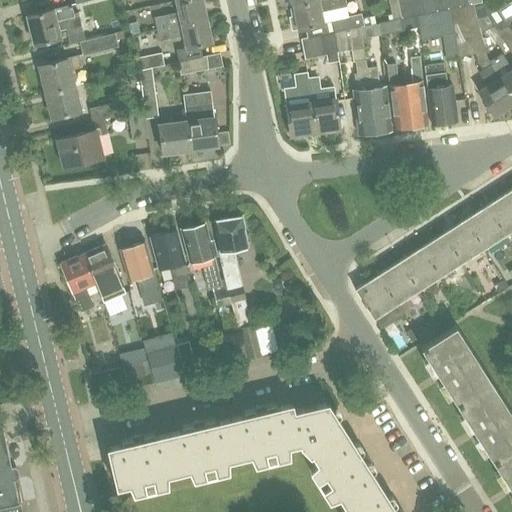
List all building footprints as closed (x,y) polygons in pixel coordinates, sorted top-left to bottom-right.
[(175,0),(178,12),(154,17),(156,28),(206,16),(202,0),(175,0)] [(323,34),(334,32),(360,27),(362,26),(362,25),(360,18),(359,13),(324,21),(322,12),(347,6),(345,0),(313,0),(292,5),(295,16),(289,17),(292,30),(297,29),(298,29),(320,24),(322,34),(323,34)] [(397,0),(401,17),(401,19),(418,15),(424,14),(435,11),(432,0),(397,0)] [(432,0),(435,11),(447,9),(445,0),(432,0)] [(449,8),(459,6),(457,0),(445,0),(447,9),(449,8)] [(511,0),(497,9),(504,21),(511,16),(511,0)] [(488,1),(482,2),(487,16),(489,19),(489,20),(497,31),(498,31),(507,25),(499,14),(499,13),(496,9),(488,1)] [(459,6),(449,8),(454,32),(454,34),(458,57),(477,53),(485,51),(480,29),(473,3),(470,4),(459,6)] [(86,40),(86,39),(79,11),(73,12),(71,5),(53,9),(53,8),(27,15),(34,44),(60,38),(58,31),(66,29),(69,44),(80,41),(86,40)] [(447,60),(458,57),(454,34),(454,32),(449,8),(447,9),(435,11),(424,14),(418,15),(419,26),(420,39),(442,35),(447,60)] [(418,15),(401,19),(400,19),(400,30),(419,26),(418,15)] [(206,16),(156,28),(159,41),(183,35),(186,48),(212,42),(206,16)] [(367,17),(360,18),(362,25),(369,24),(367,17)] [(401,17),(380,22),(381,34),(400,30),(400,19),(401,19),(401,17)] [(381,34),(380,22),(369,24),(362,25),(362,26),(360,27),(361,38),(381,34)] [(507,26),(504,28),(498,32),(511,54),(511,33),(507,26)] [(360,27),(334,32),(336,51),(361,47),(360,38),(361,38),(360,27)] [(86,40),(80,41),(83,54),(118,45),(114,32),(86,39),(86,40)] [(327,54),(325,55),(326,62),(338,62),(336,51),(334,32),(323,34),(327,54)] [(322,34),(301,38),(305,59),(325,55),(327,54),(323,34),(322,34)] [(166,64),(164,52),(137,58),(139,70),(151,67),(166,64)] [(181,75),(223,66),(220,53),(178,62),(181,75)] [(79,55),(39,65),(45,91),(74,85),(70,69),(82,66),(79,55)] [(413,82),(405,83),(411,126),(427,124),(418,61),(418,55),(409,56),(410,62),(413,82)] [(511,69),(510,71),(503,60),(493,66),(492,66),(511,96),(511,69)] [(374,131),(367,67),(366,61),(355,62),(359,89),(353,90),(358,133),(374,131)] [(457,119),(452,85),(445,86),(442,63),(423,65),(431,123),(457,119)] [(394,64),(386,65),(395,129),(411,126),(405,83),(397,85),(394,64)] [(374,131),(391,129),(386,85),(380,86),(377,66),(367,67),(374,131)] [(511,102),(511,96),(492,66),(485,71),(480,74),(488,85),(478,91),(493,115),(511,102)] [(139,70),(144,109),(146,118),(157,116),(151,67),(139,70)] [(297,87),(284,89),(286,104),(290,135),(315,131),(311,101),(307,71),(295,73),(297,87)] [(74,85),(45,91),(52,118),(80,111),(74,85)] [(311,101),(315,131),(340,128),(335,97),(311,101)] [(94,122),(105,119),(119,116),(115,102),(90,108),(94,122)] [(184,108),(186,121),(190,149),(218,145),(212,104),(184,108)] [(148,136),(146,118),(144,109),(132,113),(136,139),(148,136)] [(102,156),(97,136),(109,133),(105,119),(94,122),(89,123),(91,130),(76,134),(57,138),(64,166),(102,156)] [(186,121),(158,124),(162,153),(190,149),(186,121)] [(227,130),(216,132),(218,144),(229,143),(227,130)] [(511,196),(508,190),(486,204),(505,234),(511,229),(511,196)] [(486,204),(464,218),(483,248),(505,234),(486,204)] [(218,220),(215,220),(218,240),(221,254),(218,254),(224,278),(231,303),(246,299),(234,248),(247,246),(242,216),(229,218),(225,216),(220,217),(218,220)] [(464,218),(442,232),(461,262),(483,248),(464,218)] [(205,222),(181,229),(189,261),(201,258),(208,288),(212,287),(217,306),(231,303),(224,278),(219,279),(213,256),(217,255),(213,240),(210,241),(205,222)] [(183,261),(180,249),(176,230),(150,236),(158,267),(169,264),(175,288),(180,287),(190,284),(185,265),(181,266),(179,262),(183,261)] [(442,232),(420,246),(439,276),(461,262),(442,232)] [(154,272),(150,261),(145,241),(120,249),(125,268),(129,279),(137,277),(145,305),(162,300),(161,295),(154,272)] [(106,243),(83,253),(104,301),(125,292),(118,274),(119,274),(106,243)] [(420,246),(399,260),(417,290),(439,276),(420,246)] [(83,253),(60,263),(81,311),(93,306),(85,288),(95,284),(102,302),(104,301),(83,253)] [(399,260),(377,274),(395,304),(417,290),(399,260)] [(377,274),(355,288),(374,318),(395,304),(377,274)] [(190,284),(180,287),(188,318),(199,315),(190,284)] [(255,324),(239,329),(240,338),(246,359),(263,355),(256,327),(255,324)] [(414,330),(421,341),(431,335),(424,324),(414,330)] [(456,326),(421,348),(457,404),(492,382),(456,326)] [(411,329),(406,332),(412,342),(417,339),(411,329)] [(144,342),(149,361),(155,381),(184,373),(178,353),(173,334),(144,342)] [(234,361),(246,359),(240,338),(229,340),(234,361)] [(176,344),(181,360),(183,369),(196,366),(189,341),(176,344)] [(230,351),(228,341),(212,344),(215,359),(216,366),(233,362),(230,351)] [(193,349),(198,366),(213,361),(208,344),(193,349)] [(122,367),(127,384),(128,388),(154,382),(147,359),(122,365),(122,367)] [(95,392),(127,384),(122,367),(101,372),(91,375),(95,392)] [(511,414),(492,382),(457,404),(493,461),(511,448),(511,414)] [(363,450),(359,452),(328,402),(295,410),(291,403),(267,408),(266,404),(255,407),(256,411),(204,423),(204,420),(193,422),(194,426),(144,438),(143,434),(133,437),(134,440),(107,447),(116,487),(305,442),(348,511),(402,511),(403,511),(397,503),(393,505),(365,461),(369,459),(363,450)] [(0,507),(19,504),(19,503),(2,424),(0,424),(0,507)] [(511,448),(493,461),(511,490),(511,448)] [(0,507),(0,511),(22,511),(20,503),(19,503),(19,504),(0,507)]
